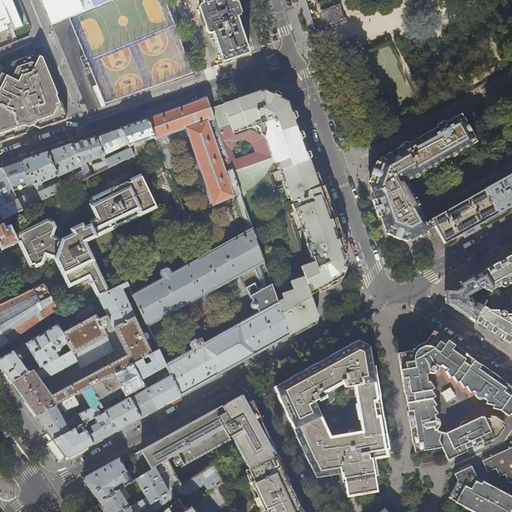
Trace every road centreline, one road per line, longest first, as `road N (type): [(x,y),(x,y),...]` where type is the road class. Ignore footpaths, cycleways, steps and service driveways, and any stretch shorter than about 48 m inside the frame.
road 1 (residential): [(293,54),(0,158)]
road 2 (residential): [(381,299),(293,54)]
road 3 (residential): [(38,491),(246,376)]
road 4 (residential): [(246,376),(310,511)]
road 5 (residential): [(511,367),(403,287)]
road 6 (residential): [(403,287),(511,226)]
